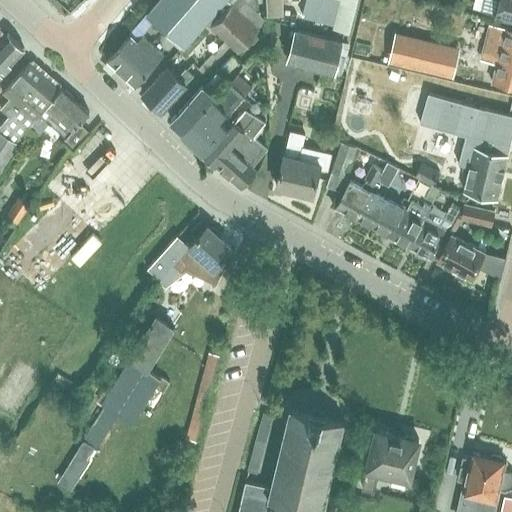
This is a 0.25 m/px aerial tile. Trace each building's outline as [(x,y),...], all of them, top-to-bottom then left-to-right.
[(160,0),(148,14),(185,45),(206,21),(206,20),(225,0),(160,0)] [(225,0),(206,20),(206,21),(238,50),(259,28),(258,26),(266,19),(252,3),(255,0),(225,0)] [(267,0),(269,14),(284,13),(283,0),(267,0)] [(349,31),(357,0),(340,0),(334,27),(349,31)] [(473,0),(472,8),(483,10),(484,0),(473,0)] [(511,19),(511,0),(499,0),(496,16),(511,19)] [(511,27),(496,24),(496,26),(489,25),(481,56),(497,60),(492,81),(511,86),(511,27)] [(335,72),(343,41),(296,29),(288,60),(335,72)] [(0,74),(24,48),(8,32),(0,40),(0,74)] [(136,40),(131,34),(108,59),(135,84),(163,54),(142,34),(136,40)] [(412,42),(407,64),(455,76),(461,54),(412,42)] [(35,118),(63,87),(32,60),(4,91),(10,96),(1,107),(9,114),(0,124),(0,173),(30,126),(35,118)] [(186,82),(194,74),(186,67),(177,76),(167,66),(143,92),(161,109),(187,83),(186,82)] [(216,71),(206,82),(212,87),(222,76),(216,71)] [(245,93),(251,86),(237,74),(228,84),(245,93)] [(218,94),(216,91),(209,98),(182,128),(183,129),(181,131),(203,152),(226,127),(219,119),(225,112),(227,113),(236,103),(241,107),(248,99),(243,95),(245,93),(228,84),(218,94)] [(283,109),(299,111),(303,87),(287,84),(283,109)] [(188,100),(172,119),(182,128),(209,98),(206,95),(209,92),(202,86),(189,100),(188,100)] [(35,118),(30,126),(39,133),(50,121),(67,136),(63,141),(73,151),(91,131),(81,121),(90,111),(63,87),(35,118)] [(511,113),(430,93),(422,121),(461,131),(452,167),(469,171),(465,189),(498,197),(511,137),(511,113)] [(382,111),(346,100),(343,108),(379,120),(382,111)] [(264,120),(245,109),(226,127),(203,152),(203,153),(224,172),(254,136),(253,135),(259,128),(264,120)] [(331,153),(303,146),(306,132),(291,128),(278,185),(313,194),(319,167),(328,169),(331,153)] [(254,136),(224,172),(241,187),(257,169),(252,165),(268,148),(254,136)] [(347,175),(353,158),(357,146),(341,141),(331,170),(347,175)] [(357,145),(357,146),(353,158),(367,165),(373,153),(357,145)] [(377,155),(373,163),(372,163),(365,177),(366,178),(363,185),(349,178),(343,190),(340,188),(332,204),(357,217),(373,186),(377,188),(378,184),(375,183),(383,169),(382,169),(386,161),(387,160),(377,155)] [(383,169),(375,183),(378,184),(386,188),(397,167),(386,161),(382,169),(383,169)] [(431,185),(439,189),(441,187),(433,184),(440,171),(422,162),(415,174),(432,183),(431,185)] [(439,189),(431,185),(425,196),(433,201),(439,189)] [(357,217),(373,226),(388,199),(374,192),(377,188),(373,186),(357,217)] [(15,223),(29,204),(19,197),(5,217),(15,223)] [(388,199),(373,226),(389,235),(404,208),(388,199)] [(393,236),(410,245),(429,209),(431,204),(425,202),(423,205),(419,204),(419,203),(413,200),(393,236)] [(429,209),(410,245),(430,256),(447,226),(442,223),(444,218),(453,222),(461,205),(452,200),(444,217),(429,209)] [(495,210),(466,203),(464,203),(453,223),(451,227),(455,230),(462,217),(492,224),(495,210)] [(218,265),(233,247),(207,224),(189,245),(190,246),(179,258),(167,248),(149,268),(161,279),(174,264),(183,272),(186,268),(216,281),(222,268),(219,267),(218,265)] [(485,252),(452,234),(437,260),(471,279),(485,252)] [(181,292),(194,290),(192,276),(179,278),(181,292)] [(164,390),(170,380),(148,367),(173,326),(156,316),(102,403),(105,405),(58,480),(72,488),(119,413),(132,422),(155,385),(164,390)] [(328,491),(330,492),(330,490),(328,489),(330,482),(332,482),(333,480),(331,479),(332,472),(335,472),(335,471),(333,470),(335,462),(337,463),(337,461),(335,461),(337,452),(340,453),(340,451),(338,450),(340,443),(342,444),(342,442),(340,441),(342,433),(344,434),(345,432),(343,431),(345,424),(347,424),(347,422),(345,422),(346,420),(292,407),(292,408),(290,408),(289,410),(291,410),(289,418),(287,418),(287,419),(289,420),(287,428),(285,427),(284,429),(286,430),(284,437),(282,437),(282,438),(284,439),(282,447),(280,447),(279,449),(281,449),(279,457),(277,457),(277,458),(279,459),(277,466),(275,466),(274,468),(277,469),(275,476),(273,475),(272,477),(274,478),(272,486),(270,485),(270,486),(246,481),(238,511),(317,511),(318,510),(323,511),(325,501),(327,501),(328,499),(326,499),(328,491)] [(369,466),(364,487),(374,489),(379,469),(410,477),(420,438),(415,437),(413,433),(409,432),(406,434),(378,428),(368,466),(369,466)] [(466,479),(458,511),(493,511),(499,488),(504,489),(511,486),(511,473),(508,471),(503,470),(506,459),(472,451),(470,461),(463,459),(459,478),(466,479)] [(411,481),(408,491),(417,493),(420,483),(411,481)] [(511,511),(511,496),(503,495),(499,511),(511,511)]
